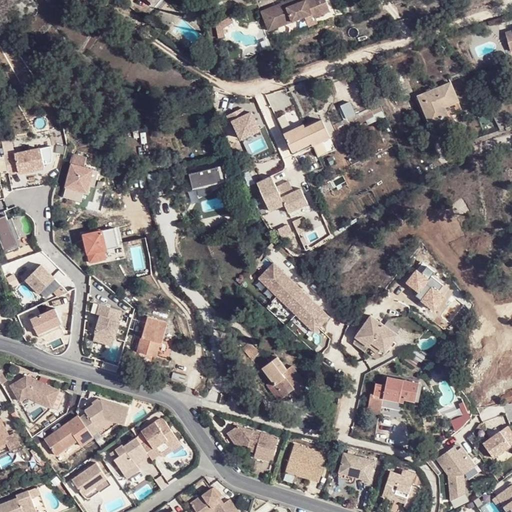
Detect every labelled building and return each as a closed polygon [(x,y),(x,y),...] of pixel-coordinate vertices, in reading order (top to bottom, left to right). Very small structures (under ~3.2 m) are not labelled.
[(297,0),(263,13),(270,32),(313,17),(314,21),(322,18),(316,0),(313,0),(305,4),(303,0),(297,0)] [(452,79),(414,96),(428,126),(449,116),(444,108),(462,101),(452,79)] [(246,114),(243,107),(228,114),(231,122),(234,121),(242,138),(260,129),(252,112),(246,114)] [(311,143),(312,145),(328,137),(320,119),(307,125),(305,122),(283,132),(292,151),(311,143)] [(4,157),(8,170),(18,168),(19,172),(44,166),(40,148),(4,157)] [(87,156),(74,153),(65,194),(81,198),(83,189),(88,190),(90,181),(95,183),(98,169),(84,166),(87,156)] [(0,180),(0,173),(8,172),(8,170),(4,157),(4,154),(0,154),(0,182),(0,180)] [(224,165),(193,174),(197,189),(228,179),(224,165)] [(272,174),(257,181),(271,210),(285,203),(277,186),(272,174)] [(289,180),(277,186),(285,203),(289,211),(309,202),(301,187),(294,190),(289,180)] [(8,219),(5,210),(0,211),(0,237),(6,253),(20,247),(16,238),(20,237),(12,217),(8,219)] [(83,233),(90,260),(105,257),(103,248),(106,247),(105,244),(118,241),(114,225),(83,233)] [(28,269),(23,275),(40,291),(55,276),(41,263),(32,272),(28,269)] [(315,332),(329,319),(275,264),(261,278),(315,332)] [(121,308),(100,302),(97,312),(100,312),(96,330),(115,335),(120,318),(119,317),(121,308)] [(40,319),(31,324),(37,336),(47,332),(49,336),(65,330),(56,311),(48,314),(46,310),(39,314),(40,319)] [(145,312),(135,349),(155,354),(158,340),(160,340),(166,318),(145,312)] [(384,325),(371,315),(355,336),(352,342),(362,352),(366,347),(384,325)] [(384,325),(366,347),(373,353),(377,348),(383,352),(396,336),(384,325)] [(249,351),(244,354),(251,362),(259,355),(249,351)] [(280,355),(264,367),(274,379),(271,382),(268,383),(280,400),(305,381),(294,365),(290,368),(280,355)] [(274,379),(264,367),(262,369),(271,382),(274,379)] [(379,398),(393,402),(396,394),(403,396),(412,399),(417,380),(384,372),(382,380),(373,378),(369,394),(369,396),(379,398)] [(40,393),(34,400),(49,409),(61,393),(35,377),(32,379),(29,374),(12,385),(22,400),(28,396),(37,390),(40,393)] [(28,396),(34,400),(40,393),(37,390),(28,396)] [(369,396),(369,394),(366,394),(363,407),(376,410),(379,398),(369,396)] [(396,394),(393,402),(400,404),(403,396),(396,394)] [(81,420),(90,432),(110,420),(117,423),(119,423),(129,426),(136,410),(107,402),(86,413),(88,416),(81,420)] [(162,410),(140,425),(146,433),(138,438),(148,453),(150,456),(161,449),(155,440),(163,435),(168,443),(178,437),(162,410)] [(81,420),(79,416),(50,435),(61,453),(82,439),(85,443),(93,438),(90,432),(81,420)] [(0,446),(8,441),(5,437),(12,433),(4,419),(0,420),(0,446)] [(110,420),(90,432),(93,438),(117,423),(110,420)] [(483,441),(494,456),(511,443),(511,427),(509,423),(483,441)] [(228,434),(238,449),(246,445),(258,448),(257,454),(256,458),(272,462),(279,439),(239,426),(228,434)] [(155,440),(161,449),(164,452),(181,441),(178,437),(168,443),(163,435),(155,440)] [(148,453),(138,438),(124,448),(122,446),(114,451),(119,457),(112,461),(123,477),(138,466),(134,462),(148,453)] [(288,471),(298,474),(300,468),(310,471),(308,478),(320,482),(330,455),(297,443),(295,451),(300,453),(295,466),(290,464),(288,471)] [(246,445),(238,449),(257,454),(258,448),(246,445)] [(458,445),(438,460),(450,474),(451,497),(466,495),(464,476),(474,467),(458,445)] [(295,451),(290,464),(295,466),(300,453),(295,451)] [(346,460),(342,472),(358,477),(357,481),(369,486),(375,470),(346,460)] [(99,462),(75,478),(89,498),(101,492),(96,486),(109,478),(99,462)] [(141,471),(138,466),(123,477),(126,481),(141,471)] [(300,468),(298,474),(308,478),(310,471),(300,468)] [(395,468),(388,488),(400,492),(401,489),(411,493),(409,500),(407,503),(417,506),(424,485),(415,482),(419,472),(408,468),(406,472),(395,468)] [(496,496),(508,511),(511,511),(511,484),(511,485),(496,496)] [(400,492),(388,488),(386,492),(399,496),(400,492)] [(400,492),(399,496),(409,500),(411,493),(401,489),(400,492)] [(40,490),(33,494),(37,502),(45,499),(40,490)] [(198,511),(238,511),(232,504),(227,508),(221,501),(218,503),(214,498),(217,495),(215,492),(194,507),(198,511)] [(25,498),(32,511),(41,511),(37,502),(33,494),(25,498)] [(32,511),(25,498),(19,501),(20,504),(2,511),(32,511)]
